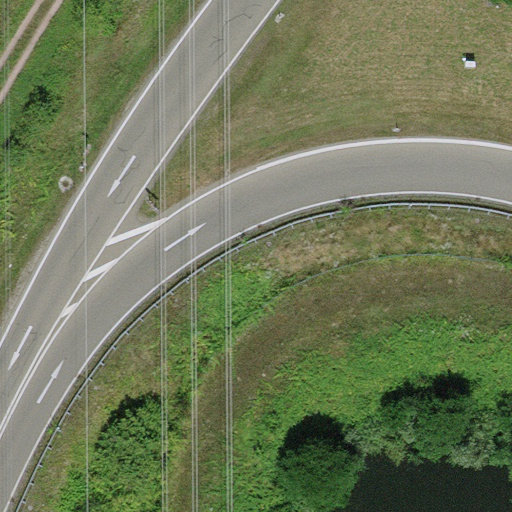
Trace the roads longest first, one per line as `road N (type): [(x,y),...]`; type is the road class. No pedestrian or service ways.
road 1 (motorway): [(0,477),(86,311),(195,229),(335,176),(460,167),(511,182)]
road 2 (motorway): [(253,0),(158,127),(53,293),(0,400)]
